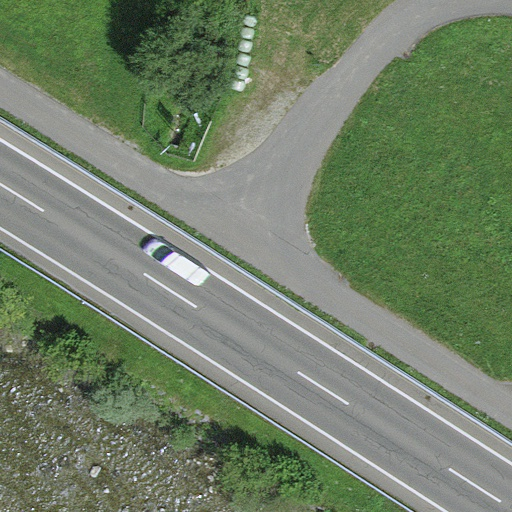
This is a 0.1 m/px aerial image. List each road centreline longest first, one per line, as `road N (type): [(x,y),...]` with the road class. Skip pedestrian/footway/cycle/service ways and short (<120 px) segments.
road 1 (trunk): [(511,504),(0,184)]
road 2 (unclassified): [(511,410),(0,91)]
